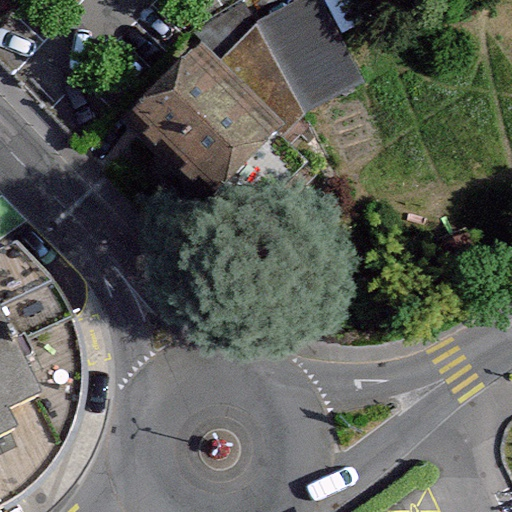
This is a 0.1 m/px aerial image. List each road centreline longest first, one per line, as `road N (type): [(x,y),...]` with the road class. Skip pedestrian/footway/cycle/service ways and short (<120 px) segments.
road 1 (tertiary): [(0,138),(113,255),(195,377)]
road 2 (tertiary): [(300,438),(350,427),(511,341)]
road 3 (tertiary): [(195,377),(173,390),(147,434),(146,459),(169,504)]
road 4 (tertiary): [(300,438),(280,397),(262,383),(241,374),(195,377)]
